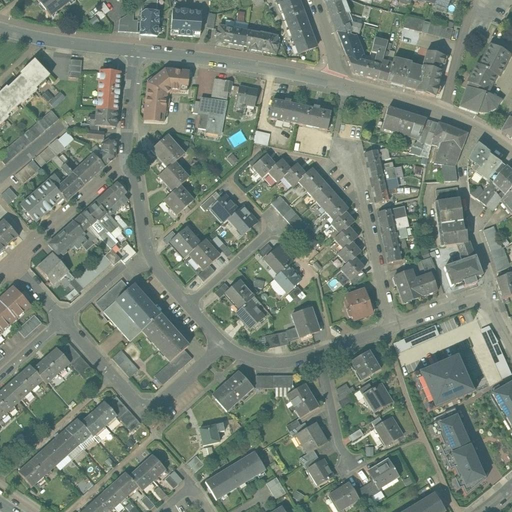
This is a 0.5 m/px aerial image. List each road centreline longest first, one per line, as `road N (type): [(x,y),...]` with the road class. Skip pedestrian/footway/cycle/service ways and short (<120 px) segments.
road 1 (residential): [(62,324),(146,409),(164,408),(227,352)]
road 2 (residential): [(344,92),(135,55)]
road 3 (residential): [(458,511),(406,398),(391,328)]
road 4 (residential): [(391,328),(363,185),(345,155)]
road 5 (unknown): [(192,487),(156,436),(72,511)]
road 6 (residential): [(130,154),(146,254),(184,308)]
road 7 (residential): [(130,154),(12,264)]
road 8 (residential): [(135,55),(0,30)]
road 9 (residential): [(273,231),(317,279),(333,347)]
road 10 (residential): [(460,167),(491,295)]
road 11 (residential): [(474,0),(440,117)]
